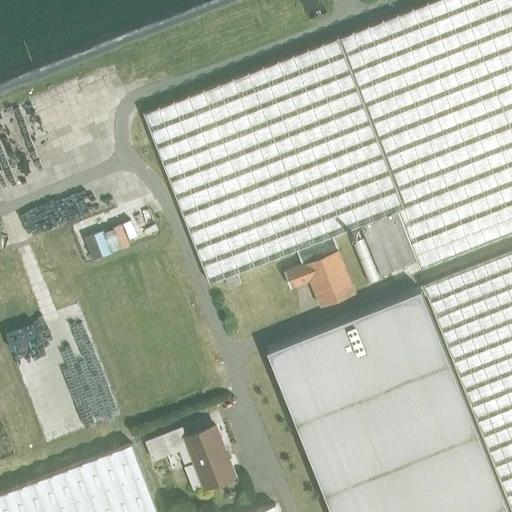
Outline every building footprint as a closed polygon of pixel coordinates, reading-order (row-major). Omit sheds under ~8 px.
[(343,36),(146,116),(160,151),(211,282),(297,248),(302,262),(305,261),(318,256),(338,248),(332,234),(361,222),(398,209),(418,259),(421,267),(433,262),(511,231),(511,0),(438,0),(344,37),(343,36)] [(26,94),(0,103),(0,150),(9,175),(41,164),(25,120),(34,116),(26,94)] [(398,209),(361,222),(381,273),(418,259),(398,209)] [(302,262),(284,269),(291,286),(292,288),(311,280),(321,305),(355,291),(354,289),(338,248),(318,256),(305,261),(302,262)] [(423,288),(420,289),(508,511),(511,511),(511,249),(421,285),(423,288)] [(242,283),(238,274),(225,279),(229,289),(242,283)] [(319,331),(269,352),(280,379),(333,511),(508,511),(420,289),(319,331)] [(48,438),(122,413),(84,305),(10,330),(48,438)] [(204,488),(236,475),(216,426),(187,437),(183,426),(147,440),(155,460),(180,450),(185,462),(193,459),(204,488)] [(0,511),(274,511),(273,506),(256,511),(157,511),(131,443),(0,493),(0,511)]
